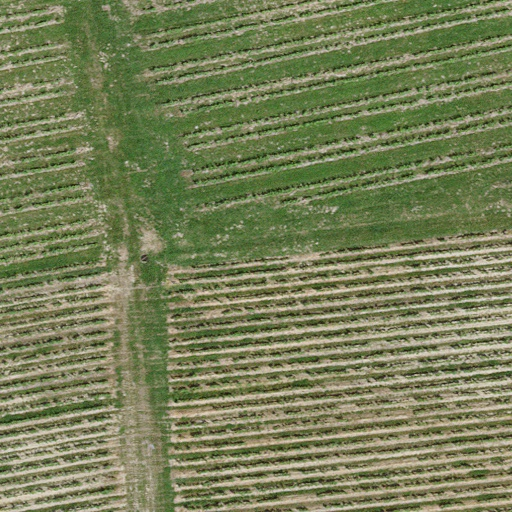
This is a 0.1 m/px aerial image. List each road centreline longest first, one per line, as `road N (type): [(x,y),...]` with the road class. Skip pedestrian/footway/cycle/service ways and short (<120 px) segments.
road 1 (track): [(157,511),(133,171),(104,0)]
road 2 (track): [(511,213),(137,229)]
